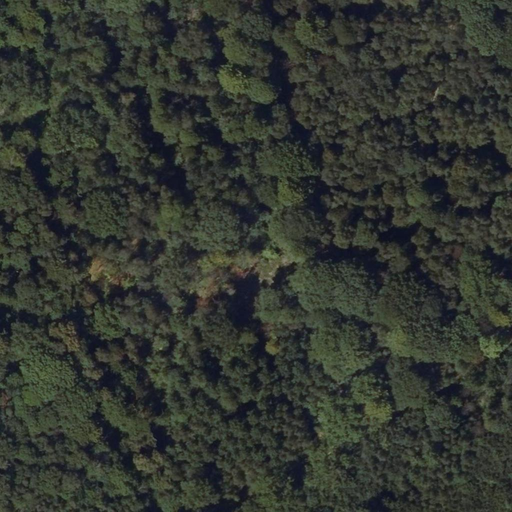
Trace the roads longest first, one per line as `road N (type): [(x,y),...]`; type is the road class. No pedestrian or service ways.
road 1 (track): [(262,511),(511,363)]
road 2 (track): [(143,511),(56,371),(33,363),(0,374)]
